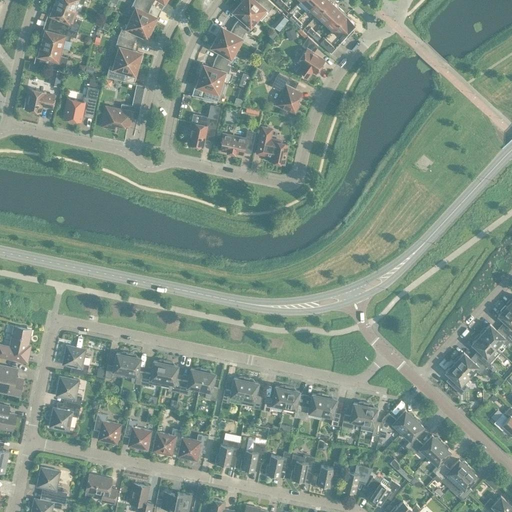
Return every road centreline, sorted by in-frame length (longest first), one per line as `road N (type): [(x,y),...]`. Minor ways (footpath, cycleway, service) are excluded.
road 1 (residential): [(31,442),(56,322),(347,383),(362,383),(383,352)]
road 2 (residential): [(162,161),(291,186),(330,88),(368,37),(393,25),(404,0)]
road 3 (residential): [(355,511),(31,442)]
road 4 (secondary): [(0,252),(298,307)]
road 5 (residential): [(162,161),(170,110),(217,0)]
road 6 (residential): [(188,0),(158,60),(134,156)]
road 7 (secondary): [(398,267),(511,150)]
road 8 (residential): [(511,281),(417,383)]
road 9 (residential): [(4,127),(134,156)]
road 10 (residential): [(4,127),(34,0)]
road 11 (residential): [(417,383),(511,468)]
